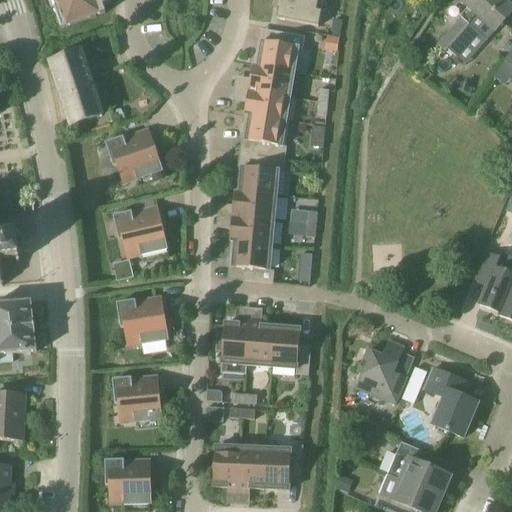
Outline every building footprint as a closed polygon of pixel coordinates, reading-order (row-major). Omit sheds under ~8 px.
[(57,0),(59,6),(54,8),(62,30),(106,14),(103,6),(111,3),(110,0),(57,0)] [(280,0),(277,20),(318,28),(321,13),(317,12),(318,0),(280,0)] [(445,52),(491,0),(458,0),(470,10),(438,46),(445,52)] [(464,69),(494,34),(511,13),(511,10),(500,0),(491,0),(445,52),(464,69)] [(342,23),(334,21),(332,34),(340,36),(342,23)] [(303,51),(305,38),(277,33),(275,45),(262,43),(260,54),(257,53),(254,68),(294,75),(298,50),(303,51)] [(337,52),(340,39),(329,37),(326,50),(337,52)] [(511,51),(493,79),(505,87),(511,77),(511,51)] [(72,125),(102,116),(82,54),(52,63),(72,125)] [(290,99),(294,75),(254,68),(252,81),(256,82),(254,93),(290,99)] [(0,86),(10,84),(6,70),(0,71),(0,86)] [(329,105),(330,102),(331,90),(322,88),(321,104),(329,105)] [(286,123),(290,99),(254,93),(252,103),(249,102),(246,117),(286,123)] [(329,116),(329,113),(329,105),(321,104),(320,114),(329,116)] [(247,131),(243,155),(280,161),(286,123),(246,117),(244,130),(247,131)] [(113,171),(120,168),(125,183),(161,171),(148,133),(124,141),(123,140),(104,146),(113,171)] [(280,161),(243,155),(241,180),(238,180),(236,194),(276,198),(280,161)] [(274,223),(276,198),(236,194),(235,208),(238,208),(237,219),(274,223)] [(137,215),(135,208),(115,213),(122,240),(124,239),(129,258),(166,249),(156,210),(137,215)] [(317,227),(319,211),(310,211),(309,226),(317,227)] [(272,247),(274,223),(237,219),(237,229),(233,229),(232,244),(272,247)] [(316,237),(317,227),(309,226),(308,236),(316,237)] [(0,239),(0,286),(4,287),(5,285),(2,283),(0,273),(0,261),(20,260),(24,259),(24,257),(20,258),(18,241),(22,240),(22,237),(18,238),(17,238),(17,235),(14,235),(14,238),(0,239)] [(273,285),(274,272),(269,272),(272,247),(232,244),(230,257),(234,258),(233,269),(246,270),(245,282),(273,285)] [(511,289),(511,258),(502,255),(499,260),(489,255),(479,277),(490,282),(480,306),(501,315),(500,317),(501,317),(511,289)] [(299,269),(311,270),(312,257),(300,256),(299,269)] [(129,263),(113,266),(117,283),(132,280),(129,263)] [(511,289),(501,317),(511,322),(511,289)] [(139,304),(138,298),(118,301),(123,328),(126,327),(129,346),(167,340),(160,301),(139,304)] [(0,356),(36,353),(31,305),(0,308),(0,356)] [(221,373),(247,375),(247,367),(250,327),(241,326),(242,320),(225,319),(224,334),(218,334),(217,352),(223,352),(221,373)] [(275,323),(259,322),(259,328),(250,327),(247,367),(271,369),(275,323)] [(301,325),(275,323),(271,369),(297,371),(297,372),(309,373),(312,343),(300,342),(301,325)] [(393,375),(404,349),(389,343),(383,358),(368,352),(359,375),(362,376),(356,390),(395,406),(406,380),(393,375)] [(415,369),(408,385),(420,390),(427,374),(415,369)] [(463,440),(478,405),(464,399),(470,386),(433,370),(424,391),(444,399),(432,427),(463,440)] [(114,408),(121,407),(122,423),(160,420),(157,380),(132,382),(132,380),(112,382),(114,408)] [(244,405),(244,396),(244,394),(233,393),(232,404),(244,405)] [(258,405),(259,394),(244,394),(244,396),(244,405),(258,405)] [(0,395),(0,442),(23,444),(25,397),(0,395)] [(242,419),(242,409),(231,408),(231,418),(242,419)] [(256,419),(257,409),(242,409),(242,419),(256,419)] [(305,413),(294,412),(293,420),(297,424),(304,425),(305,413)] [(389,424),(377,418),(372,428),(385,434),(389,424)] [(388,476),(400,481),(443,499),(452,478),(427,468),(432,457),(402,444),(396,456),(397,456),(388,476)] [(289,492),(290,477),(302,478),(303,448),(291,447),(291,452),(265,450),(263,491),(289,492)] [(210,469),(214,486),(214,488),(239,490),(240,449),(215,448),(215,451),(210,469)] [(263,491),(265,450),(240,449),(239,490),(263,491)] [(104,463),(105,489),(111,488),(112,505),(150,504),(149,463),(124,464),(124,462),(104,463)] [(0,511),(8,511),(11,470),(0,469),(0,511)] [(388,476),(380,496),(379,496),(374,508),(384,511),(408,511),(409,510),(415,511),(437,511),(443,499),(400,481),(388,476)] [(344,494),(349,482),(340,478),(334,490),(344,494)]
